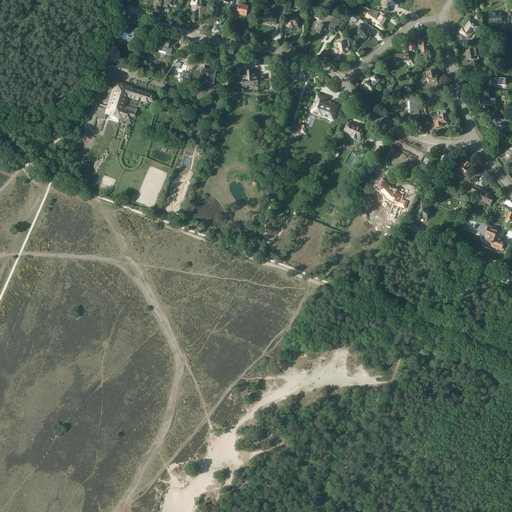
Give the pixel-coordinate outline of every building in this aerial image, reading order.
[(245,1),(240,0),(239,0),(238,3),(238,5),(239,5),(237,15),(242,16),(242,15),(246,16),(248,7),(244,6),(245,1)] [(286,0),(284,16),(289,17),(288,27),(289,27),(289,28),(290,28),(290,29),(291,29),(292,28),(293,28),(294,26),(298,27),(299,19),(301,19),(302,14),(300,14),(290,12),(291,4),(291,0),(286,0)] [(385,0),(387,9),(383,9),(384,12),(391,12),(390,7),(391,7),(391,5),(395,5),(395,6),(396,6),(396,7),(397,7),(397,6),(398,6),(398,5),(398,1),(399,1),(398,0),(385,0)] [(267,14),(266,23),(272,24),(273,25),(274,25),(275,25),(276,25),(277,16),(278,6),(275,6),(275,10),(269,9),(269,11),(268,11),(268,12),(269,12),(268,15),(267,14)] [(370,10),(366,16),(373,21),(377,23),(375,26),(381,30),(382,30),(383,30),(384,30),(385,29),(385,28),(385,27),(385,26),(384,26),(382,24),(386,19),(381,16),(379,19),(377,18),(379,12),(374,10),(373,12),(370,10)] [(488,16),(488,17),(488,19),(489,19),(489,23),(502,22),(505,22),(505,21),(505,18),(502,18),(502,13),(488,14),(488,16)] [(354,15),(349,20),(352,23),(353,22),(355,23),(358,18),(354,15)] [(318,28),(316,32),(322,35),(323,33),(325,33),(325,32),(326,32),(329,31),(330,31),(332,32),(335,33),(337,28),(336,28),(337,25),(338,26),(340,21),(333,18),(331,23),(330,23),(329,23),(328,23),(327,23),(326,24),(326,25),(325,26),(320,24),(318,28)] [(459,33),(457,36),(462,40),(463,38),(467,40),(468,38),(470,35),(471,36),(477,27),(470,22),(464,30),(462,28),(459,33)] [(361,28),(356,32),(364,40),(367,37),(369,39),(372,36),(371,35),(371,34),(369,31),(368,32),(363,26),(361,24),(359,25),(361,28)] [(122,39),(126,41),(132,43),(134,39),(136,40),(140,30),(134,28),(133,30),(126,28),(124,33),(122,39)] [(421,38),(417,38),(417,39),(418,39),(418,46),(421,46),(422,53),(430,52),(430,51),(431,51),(430,48),(429,48),(428,39),(421,40),(421,38)] [(161,43),(159,50),(166,52),(166,53),(170,55),(173,46),(169,44),(170,40),(166,39),(165,40),(161,39),(160,43),(161,43)] [(339,48),(335,49),(336,54),(340,53),(340,54),(347,53),(346,52),(350,51),(349,46),(345,47),(344,42),(337,43),(339,48)] [(395,59),(394,59),(394,60),(395,60),(395,62),(395,64),(400,63),(400,62),(408,61),(408,62),(409,63),(409,64),(410,65),(410,66),(411,66),(412,67),(413,68),(414,65),(413,64),(412,63),(412,62),(411,61),(411,60),(411,59),(411,58),(409,59),(408,54),(407,45),(403,46),(403,54),(395,55),(395,59)] [(475,48),(466,50),(467,55),(466,55),(467,60),(475,59),(475,56),(477,56),(475,48)] [(179,69),(177,75),(179,76),(178,81),(183,83),(184,78),(188,79),(190,74),(187,73),(187,71),(188,68),(183,66),(181,69),(179,69)] [(210,71),(209,71),(207,71),(208,70),(202,68),(200,75),(198,75),(198,77),(197,79),(198,79),(197,83),(205,84),(205,82),(206,82),(209,82),(213,83),(213,82),(214,79),(213,79),(214,76),(215,71),(210,70),(210,71)] [(230,82),(226,82),(226,87),(230,87),(230,84),(240,83),(240,88),(244,87),(244,88),(247,88),(247,87),(253,87),(254,88),(256,87),(256,86),(260,86),(260,82),(270,81),(270,84),(274,83),(273,70),(269,70),(269,79),(257,79),(257,77),(256,77),(256,70),(243,71),(243,80),(242,80),(242,81),(230,82)] [(427,72),(424,73),(425,78),(428,78),(431,89),(437,87),(437,86),(438,85),(438,83),(435,70),(427,72)] [(363,84),(362,85),(363,86),(364,87),(363,87),(367,89),(367,90),(367,91),(369,92),(370,91),(372,92),(375,86),(377,84),(378,84),(378,83),(379,83),(379,82),(380,82),(380,81),(380,80),(377,78),(377,77),(375,75),(371,79),(373,81),(371,84),(369,82),(368,82),(368,81),(367,82),(366,81),(365,83),(364,84),(363,84)] [(130,88),(130,87),(115,82),(113,88),(105,86),(103,94),(102,94),(101,98),(99,106),(97,110),(98,110),(95,117),(104,120),(104,119),(123,125),(124,121),(126,122),(126,124),(131,126),(136,109),(124,106),(127,97),(152,105),(155,96),(130,88)] [(404,93),(403,94),(403,95),(408,101),(410,101),(410,113),(410,114),(411,121),(420,120),(419,101),(415,101),(415,100),(415,99),(414,98),(414,97),(413,96),(412,95),(411,94),(411,93),(410,93),(408,92),(407,92),(405,93),(404,93)] [(312,110),(311,112),(321,116),(329,118),(333,120),(335,116),(338,105),(327,101),(328,98),(317,95),(312,110)] [(434,124),(431,124),(432,128),(438,127),(439,127),(440,127),(440,126),(442,126),(442,125),(442,126),(441,124),(445,123),(445,122),(447,121),(447,119),(448,118),(447,114),(446,114),(445,110),(438,112),(439,114),(439,116),(433,117),(434,124)] [(495,119),(495,122),(496,122),(496,126),(500,126),(500,128),(507,129),(507,127),(511,127),(511,120),(506,119),(506,120),(504,120),(504,119),(495,119)] [(347,124),(344,131),(350,134),(350,135),(352,136),(351,138),(356,140),(357,138),(360,139),(360,138),(361,139),(364,131),(361,130),(360,128),(358,127),(356,127),(353,126),(352,126),(347,124)] [(80,145),(84,147),(87,138),(89,139),(90,137),(88,136),(89,134),(85,132),(80,145)] [(452,171),(450,178),(453,179),(455,175),(458,175),(458,174),(462,177),(465,174),(468,170),(467,169),(471,165),(466,162),(464,165),(463,164),(462,165),(459,163),(456,167),(457,168),(455,172),(452,171)] [(380,182),(376,185),(377,186),(380,190),(380,191),(380,192),(379,192),(380,192),(380,193),(380,194),(381,194),(382,194),(383,194),(384,193),(389,199),(388,203),(393,205),(392,207),(388,218),(392,220),(393,219),(394,220),(398,209),(398,207),(398,206),(400,207),(399,208),(404,210),(404,209),(406,202),(399,200),(400,197),(397,195),(397,194),(398,193),(395,192),(395,191),(392,190),(393,187),(390,186),(390,185),(388,186),(384,180),(382,182),(381,183),(380,182)] [(474,186),(471,191),(481,196),(479,200),(490,204),(493,197),(489,196),(490,194),(487,193),(488,192),(474,186)] [(417,217),(416,219),(419,221),(420,219),(421,217),(424,219),(425,219),(427,220),(428,217),(430,214),(430,213),(428,211),(427,211),(426,210),(427,209),(422,206),(421,209),(418,213),(416,217),(417,217)] [(478,222),(474,230),(490,236),(489,238),(488,238),(487,239),(487,240),(487,241),(487,242),(488,242),(489,243),(491,244),(491,245),(493,246),(494,245),(497,246),(497,247),(502,249),(502,248),(503,248),(504,246),(504,244),(505,242),(499,240),(500,238),(499,237),(499,236),(500,236),(501,233),(498,231),(494,229),(494,230),(492,229),(492,227),(478,222)]
